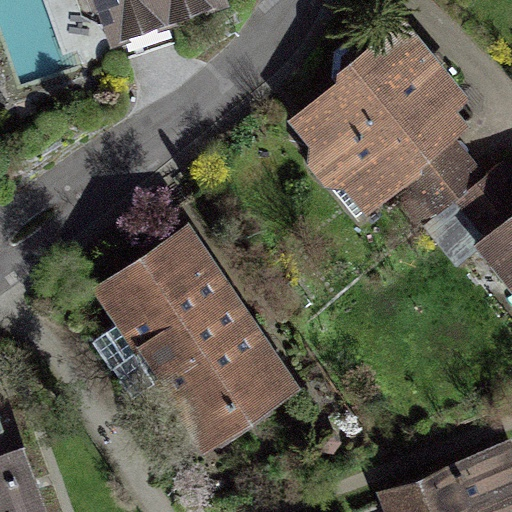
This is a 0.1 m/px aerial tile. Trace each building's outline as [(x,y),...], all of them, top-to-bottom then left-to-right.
[(101,0),(117,47),(221,13),(217,0),(101,0)] [(402,39),(295,130),(369,217),(477,126),(453,99),(427,69),(402,39)] [(511,232),(480,258),(511,297),(511,232)] [(182,239),(102,291),(208,453),(287,401),(215,291),(182,239)] [(0,412),(0,511),(49,511),(12,408),(0,412)] [(511,511),(511,494),(498,455),(389,493),(395,511),(511,511)]
